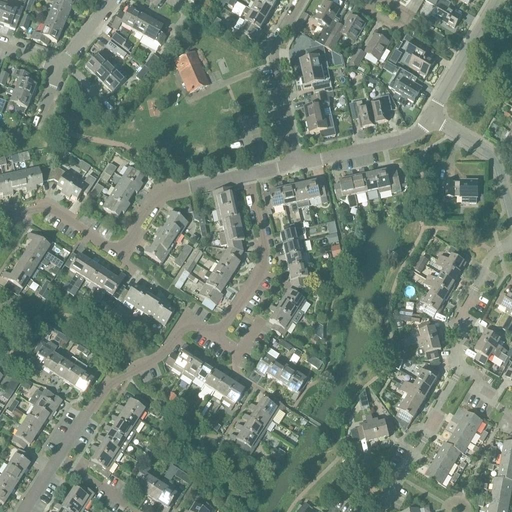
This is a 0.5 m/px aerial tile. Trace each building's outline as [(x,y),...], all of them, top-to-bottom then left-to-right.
[(75,0),(74,0),(56,0),(55,2),(71,9),(72,6),(73,6),(75,1),(75,0)] [(232,9),(236,3),(231,0),(228,6),(232,9)] [(271,10),(257,2),(253,0),(251,0),(250,3),(255,5),(251,12),(265,21),(271,10)] [(277,0),(255,0),(257,1),(257,2),(271,10),(277,0)] [(453,30),(460,18),(448,10),(451,5),(442,0),(426,0),(426,1),(439,10),(434,19),(453,30)] [(66,21),(71,9),(55,2),(50,14),(66,21)] [(330,36),(337,25),(332,22),(338,12),(324,3),(314,20),(325,27),(315,44),(321,47),(323,48),(330,36)] [(15,12),(6,8),(0,25),(14,31),(23,9),(17,7),(15,12)] [(265,21),(251,12),(246,9),(243,14),(248,17),(245,22),(259,31),(260,30),(265,21)] [(131,32),(140,17),(128,10),(125,16),(119,12),(110,29),(117,33),(120,26),(131,32)] [(96,23),(101,26),(108,15),(104,12),(96,23)] [(61,32),(66,21),(50,14),(45,25),(61,32)] [(309,18),(303,14),(293,31),(299,34),(309,18)] [(26,32),(30,19),(23,17),(18,29),(26,32)] [(142,38),(151,23),(140,17),(131,32),(142,38)] [(330,36),(323,48),(331,53),(332,53),(342,36),(354,43),(364,26),(349,17),(342,28),(337,25),(330,36)] [(213,25),(218,28),(222,22),(217,19),(213,25)] [(262,32),(260,30),(259,31),(245,22),(239,32),(234,30),(230,35),(238,40),(242,35),(256,43),(262,32)] [(151,23),(142,38),(160,48),(164,40),(159,38),(160,36),(158,35),(162,29),(151,23)] [(45,25),(40,37),(33,34),(30,41),(46,48),(49,42),(56,44),(61,32),(45,25)] [(120,48),(124,44),(125,42),(115,34),(110,41),(120,48)] [(356,51),(357,52),(348,67),(355,71),(357,68),(358,69),(366,55),(378,62),(380,59),(384,62),(390,52),(385,50),(388,45),(374,37),(364,54),(357,50),(356,51)] [(338,48),(344,51),(346,45),(340,42),(338,48)] [(116,54),(119,50),(109,43),(105,49),(115,56),(116,54)] [(434,62),(425,57),(428,53),(411,43),(405,54),(413,58),(408,67),(425,77),(434,62)] [(124,44),(120,48),(127,53),(131,49),(124,44)] [(327,61),(323,48),(321,47),(305,51),(308,61),(299,63),(302,75),(321,71),(319,63),(327,61)] [(119,50),(116,54),(123,59),(126,55),(119,50)] [(188,96),(208,87),(194,54),(173,63),(188,96)] [(94,78),(106,65),(97,56),(84,69),(94,78)] [(126,63),(134,70),(139,64),(132,57),(126,63)] [(145,67),(150,70),(158,61),(153,57),(145,67)] [(103,87),(115,74),(119,70),(114,66),(111,69),(106,65),(94,78),(103,87)] [(140,83),(148,73),(143,69),(135,80),(140,83)] [(328,70),(321,71),(302,75),(303,79),(301,79),(303,90),(313,88),(312,86),(318,85),(320,96),(333,93),(330,82),(328,70)] [(14,91),(31,97),(35,86),(29,84),(32,78),(14,71),(11,79),(18,82),(14,91)] [(412,104),(421,89),(414,86),(417,80),(403,72),(399,78),(403,80),(395,94),(412,104)] [(0,85),(3,87),(8,76),(7,75),(1,73),(0,75),(0,85)] [(115,74),(103,87),(112,96),(124,82),(115,74)] [(172,79),(162,83),(167,99),(178,95),(172,79)] [(124,101),(128,91),(123,89),(118,99),(124,101)] [(30,98),(31,97),(14,91),(9,104),(14,106),(15,113),(23,115),(26,110),(30,98)] [(216,107),(211,92),(192,98),(198,114),(216,107)] [(303,110),(306,123),(324,119),(321,107),(330,105),(328,97),(333,95),(333,93),(320,96),(310,98),(313,108),(303,110)] [(369,106),(374,128),(374,126),(387,123),(385,114),(392,112),(389,96),(376,99),(378,104),(369,106)] [(374,128),(369,106),(369,108),(362,109),(360,103),(349,106),(353,122),(358,121),(360,131),(374,128)] [(324,119),(306,123),(308,136),(321,133),(322,140),(335,137),(330,118),(324,119)] [(511,135),(510,134),(501,149),(511,155),(511,135)] [(89,168),(85,165),(81,171),(85,173),(89,168)] [(107,170),(113,174),(116,169),(109,166),(107,170)] [(26,171),(31,192),(35,192),(34,189),(41,187),(40,184),(38,172),(37,169),(26,171)] [(54,181),(56,169),(46,170),(48,183),(54,181)] [(65,173),(56,169),(54,181),(58,184),(65,173)] [(121,178),(139,190),(142,186),(139,184),(143,178),(128,169),(121,178)] [(38,172),(40,184),(48,183),(46,170),(38,172)] [(110,178),(113,174),(107,170),(104,174),(110,178)] [(378,192),(374,175),(365,177),(363,170),(358,171),(360,178),(362,177),(366,194),(378,192)] [(25,194),(31,192),(26,171),(14,174),(18,192),(24,190),(25,194)] [(386,172),(374,175),(378,192),(379,192),(380,195),(391,192),(391,194),(401,192),(397,171),(386,174),(386,172)] [(64,197),(75,180),(65,173),(58,184),(55,188),(61,192),(59,194),(64,197)] [(362,177),(360,178),(353,180),(352,173),(347,174),(348,181),(351,180),(354,197),(366,194),(362,177)] [(11,193),(18,192),(14,174),(2,176),(6,198),(11,196),(11,193)] [(75,180),(64,197),(68,200),(70,197),(76,201),(81,193),(86,197),(95,181),(88,177),(83,184),(75,180)] [(136,195),(139,190),(121,178),(115,188),(130,198),(134,193),(136,195)] [(357,207),(354,197),(351,180),(348,181),(339,183),(339,184),(331,185),(334,202),(343,200),(348,198),(350,209),(357,207)] [(308,203),(304,185),(294,188),(293,181),(288,182),(290,189),(293,188),(296,205),(308,203)] [(293,188),(290,189),(283,190),(281,183),(276,184),(278,191),(281,190),(285,208),(291,206),(293,213),(298,212),(296,205),(293,188)] [(304,185),(308,203),(327,198),(323,183),(317,184),(316,183),(304,185)] [(469,205),(477,205),(477,184),(444,183),(444,198),(469,198),(469,205)] [(94,189),(100,194),(103,190),(96,186),(94,189)] [(126,205),(130,198),(115,188),(108,199),(126,211),(129,206),(126,205)] [(97,198),(100,194),(94,189),(91,194),(97,198)] [(235,207),(234,205),(232,195),(228,196),(226,190),(211,193),(212,200),(215,211),(226,209),(235,207)] [(267,212),(285,208),(281,190),(278,191),(268,193),(269,194),(263,195),(267,212)] [(123,215),(126,211),(108,199),(102,209),(117,219),(121,213),(123,215)] [(220,222),(238,218),(236,210),(242,208),(241,203),(234,205),(235,207),(226,209),(215,211),(218,223),(220,223),(220,222)] [(166,224),(181,234),(187,224),(169,213),(167,218),(169,219),(166,224)] [(204,218),(198,219),(200,227),(206,226),(204,218)] [(223,234),(240,230),(238,218),(220,222),(220,223),(218,223),(219,229),(222,228),(223,234)] [(174,245),(181,234),(166,224),(162,231),(159,229),(156,234),(174,245)] [(227,251),(242,254),(243,253),(241,243),(243,242),(240,230),(223,234),(218,236),(220,248),(226,246),(227,251)] [(283,250),(283,247),(287,246),(299,243),(298,238),(305,234),(304,230),(290,233),(284,234),(280,235),(282,244),(275,246),(276,251),(283,250)] [(168,255),(174,245),(156,234),(153,238),(156,240),(153,245),(168,255)] [(196,244),(199,239),(193,235),(190,240),(196,244)] [(336,235),(330,237),(333,244),(338,243),(336,235)] [(55,268),(59,270),(63,264),(46,252),(49,248),(34,239),(27,250),(49,264),(55,268)] [(290,258),(301,255),(306,254),(303,242),(299,243),(287,246),(283,247),(283,250),(285,256),(278,257),(279,263),(286,261),(285,259),(290,258)] [(161,265),(168,255),(153,245),(149,251),(147,249),(143,254),(161,265)] [(185,245),(173,264),(180,269),(192,250),(185,245)] [(339,246),(331,248),(333,258),(341,256),(339,246)] [(454,249),(451,248),(448,254),(452,256),(449,262),(440,257),(438,261),(455,271),(460,274),(466,264),(463,262),(466,256),(454,249)] [(46,268),(49,264),(27,250),(20,260),(35,269),(39,263),(46,268)] [(236,263),(242,254),(227,251),(218,266),(233,276),(239,265),(236,263)] [(292,269),(304,267),(301,255),(290,258),(285,259),(286,261),(287,268),(280,269),(281,275),(288,274),(288,270),(292,269)] [(74,287),(88,263),(78,257),(69,271),(75,275),(69,284),(74,287)] [(422,258),(418,263),(424,267),(428,261),(422,258)] [(28,280),(35,269),(20,260),(13,271),(28,280)] [(454,284),(460,274),(455,271),(438,261),(435,266),(444,271),(441,276),(449,281),(454,284)] [(90,285),(99,270),(88,263),(74,287),(78,290),(84,280),(90,285)] [(419,274),(424,267),(418,263),(414,271),(419,274)] [(226,286),(233,276),(218,266),(212,276),(211,276),(226,286)] [(306,290),(307,291),(305,279),(307,279),(304,267),(292,269),(288,270),(288,274),(290,282),(291,288),(306,290)] [(55,277),(59,270),(55,268),(51,274),(55,277)] [(101,291),(110,277),(99,270),(90,285),(96,288),(90,298),(95,301),(99,294),(100,291),(101,291)] [(18,296),(28,280),(13,271),(3,287),(18,296)] [(197,282),(184,273),(174,288),(179,291),(187,278),(196,284),(197,282)] [(220,296),(226,286),(211,276),(212,276),(207,273),(204,277),(209,280),(205,286),(220,296)] [(448,294),(454,284),(449,281),(441,276),(437,282),(429,277),(426,281),(442,290),(448,294)] [(117,301),(124,290),(118,286),(120,284),(110,277),(101,291),(111,298),(117,301)] [(443,304),(448,294),(442,290),(426,281),(424,286),(432,291),(429,296),(438,301),(443,304)] [(45,282),(41,289),(45,291),(46,291),(50,284),(45,282)] [(65,286),(62,290),(69,294),(74,287),(70,284),(65,286)] [(222,297),(220,296),(205,286),(198,297),(204,300),(201,305),(212,312),(215,307),(216,308),(222,297)] [(134,309),(145,291),(140,288),(138,291),(133,287),(129,293),(124,290),(117,301),(122,304),(123,302),(134,309)] [(289,293),(282,303),(296,312),(299,313),(305,303),(301,300),(307,291),(306,290),(291,288),(289,293)] [(41,298),(45,291),(41,289),(37,296),(41,298)] [(45,291),(41,298),(45,301),(50,294),(46,291),(45,291)] [(143,315),(153,300),(147,297),(149,294),(145,291),(134,309),(143,315)] [(501,330),(509,317),(511,311),(511,295),(509,294),(508,296),(502,293),(495,305),(506,311),(503,317),(501,317),(496,326),(501,330)] [(99,294),(95,301),(100,304),(104,297),(99,294)] [(437,314),(443,304),(438,301),(429,296),(426,301),(423,299),(420,304),(423,306),(420,311),(431,317),(434,312),(437,314)] [(154,321),(165,304),(160,301),(159,304),(153,300),(143,315),(154,321)] [(299,313),(296,312),(282,303),(277,310),(272,307),(269,311),(274,315),(275,313),(292,323),(299,313)] [(165,304),(154,321),(164,328),(173,313),(167,310),(169,307),(165,304)] [(106,307),(102,312),(108,315),(111,311),(106,307)] [(124,323),(128,316),(124,313),(120,320),(124,323)] [(282,339),(292,323),(275,313),(274,315),(269,323),(273,326),(270,331),(282,339)] [(129,326),(133,319),(128,316),(124,323),(129,326)] [(144,336),(149,329),(144,326),(140,333),(144,336)] [(486,332),(480,342),(497,353),(501,355),(504,351),(497,346),(504,334),(490,326),(486,333),(486,332)] [(149,339),(153,332),(149,329),(144,336),(149,339)] [(418,345),(438,340),(435,329),(419,333),(421,339),(414,341),(413,338),(401,341),(403,349),(412,347),(418,345)] [(438,340),(418,345),(419,350),(424,349),(427,362),(439,359),(437,352),(441,352),(438,340)] [(41,372),(43,369),(42,369),(52,355),(55,351),(41,342),(31,357),(34,360),(30,366),(41,372)] [(501,355),(497,353),(480,342),(474,352),(478,355),(475,359),(485,365),(491,355),(507,364),(510,360),(502,356),(501,355)] [(286,344),(283,348),(289,352),(292,348),(286,344)] [(81,354),(84,349),(79,345),(75,350),(81,354)] [(299,358),(302,354),(296,350),(293,355),(299,358)] [(192,359),(190,357),(182,352),(177,359),(171,355),(164,365),(181,376),(187,367),(192,359)] [(202,365),(200,364),(194,360),(198,354),(193,352),(190,357),(192,359),(187,367),(181,376),(191,382),(193,380),(199,370),(202,365)] [(318,370),(322,363),(308,354),(303,361),(318,370)] [(57,370),(62,362),(52,355),(42,369),(43,369),(53,376),(57,370)] [(264,378),(265,376),(275,361),(264,355),(253,372),(264,378)] [(212,372),(210,370),(204,367),(208,361),(203,358),(200,364),(202,365),(199,370),(193,380),(203,386),(208,378),(212,372)] [(276,382),(285,368),(275,361),(265,376),(266,376),(276,382)] [(66,378),(72,368),(62,362),(57,370),(53,376),(63,382),(66,378)] [(213,364),(210,370),(212,372),(208,378),(203,386),(200,391),(210,398),(213,393),(220,383),(222,378),(220,377),(214,373),(218,367),(213,364)] [(416,382),(430,390),(439,375),(426,367),(423,373),(422,372),(419,371),(417,376),(419,377),(416,382)] [(76,385),(82,374),(72,368),(66,378),(63,382),(73,389),(76,385)] [(290,371),(285,368),(276,382),(286,389),(295,374),(297,371),(292,368),(290,371)] [(224,379),(228,374),(224,371),(220,377),(222,378),(220,383),(213,393),(224,399),(229,391),(233,385),(230,383),(224,379)] [(76,385),(73,389),(83,396),(93,381),(82,374),(76,385)] [(294,402),(301,392),(308,382),(295,374),(286,389),(294,394),(290,399),(294,402)] [(224,399),(222,402),(229,407),(227,410),(230,412),(243,391),(235,386),(238,380),(234,377),(230,383),(233,385),(229,391),(224,399)] [(28,389),(31,384),(24,380),(21,385),(28,389)] [(430,390),(416,382),(413,388),(403,382),(400,386),(425,400),(430,390)] [(425,400),(400,386),(398,385),(396,388),(400,390),(399,392),(408,397),(405,402),(419,410),(425,400)] [(3,393),(10,398),(13,393),(6,389),(3,393)] [(47,417),(50,419),(59,404),(62,400),(44,390),(37,401),(31,398),(27,404),(33,408),(47,417)] [(7,402),(10,398),(3,393),(1,397),(7,402)] [(176,397),(170,394),(167,400),(172,403),(176,397)] [(144,411),(148,406),(135,398),(131,403),(129,402),(123,410),(117,406),(115,410),(121,414),(122,412),(128,416),(137,421),(143,411),(144,411)] [(9,407),(14,410),(18,404),(14,400),(9,407)] [(254,411),(271,422),(278,412),(281,414),(284,409),(278,405),(275,410),(261,401),(256,409),(250,405),(247,410),(253,413),(254,411)] [(413,420),(419,410),(405,402),(402,408),(399,406),(396,411),(399,412),(395,419),(405,432),(412,420),(413,420)] [(41,427),(47,417),(33,408),(27,418),(41,427)] [(190,408),(187,413),(197,419),(200,414),(190,408)] [(264,432),(271,422),(254,411),(253,413),(249,419),(243,416),(241,419),(246,423),(248,421),(262,430),(262,431),(264,432)] [(141,424),(137,421),(128,416),(122,412),(121,414),(117,420),(111,416),(108,420),(114,424),(116,422),(120,425),(130,431),(134,434),(141,424)] [(460,424),(476,433),(482,422),(466,413),(460,424)] [(377,441),(372,422),(373,422),(371,416),(365,417),(368,427),(350,432),(353,444),(365,440),(366,444),(377,441)] [(164,417),(162,421),(170,426),(172,422),(164,417)] [(35,437),(41,427),(27,418),(20,428),(35,437)] [(372,422),(377,441),(389,438),(388,434),(394,432),(391,421),(378,424),(377,420),(373,422),(372,422)] [(264,432),(262,431),(262,430),(248,421),(246,423),(242,429),(237,425),(234,430),(240,433),(241,431),(256,440),(258,442),(264,432)] [(124,441),(130,431),(120,425),(116,422),(114,424),(111,430),(104,426),(102,430),(108,434),(109,432),(114,435),(124,441)] [(207,427),(210,429),(212,430),(212,429),(215,425),(210,422),(207,427)] [(469,444),(476,433),(460,424),(453,435),(469,444)] [(35,437),(20,428),(15,425),(12,429),(18,432),(11,443),(23,451),(26,446),(28,447),(35,437)] [(258,442),(256,440),(241,431),(240,433),(236,439),(230,436),(228,440),(233,444),(235,442),(237,443),(236,445),(250,454),(258,442)] [(117,451),(124,441),(114,435),(109,432),(108,434),(104,440),(98,436),(95,441),(102,445),(103,442),(107,445),(117,452),(117,451)] [(463,455),(469,444),(453,435),(447,445),(460,454),(463,455)] [(120,453),(117,451),(117,452),(107,445),(103,442),(102,445),(98,450),(92,447),(89,451),(95,455),(97,453),(103,456),(105,458),(113,463),(120,453)] [(501,454),(511,456),(511,444),(503,443),(501,454)] [(460,454),(447,445),(444,444),(438,455),(454,464),(460,454)] [(30,459),(17,451),(7,467),(22,476),(28,466),(27,465),(30,459)] [(95,455),(87,467),(107,480),(110,476),(107,473),(113,463),(105,458),(103,456),(97,453),(95,455)] [(511,468),(511,456),(501,454),(499,467),(511,468)] [(448,475),(454,464),(438,455),(431,466),(448,475)] [(146,497),(155,482),(145,477),(150,469),(144,465),(143,467),(134,482),(139,485),(135,491),(146,497)] [(441,486),(448,475),(431,466),(425,477),(441,486)] [(15,486),(22,476),(7,467),(0,477),(15,486)] [(511,468),(499,467),(497,480),(511,482),(511,468)] [(0,490),(9,497),(15,486),(0,477),(0,490)] [(511,485),(511,482),(497,480),(494,479),(492,492),(510,496),(511,485)] [(160,486),(155,482),(146,497),(156,504),(165,489),(168,484),(164,481),(161,486),(160,486)] [(168,484),(165,489),(156,504),(164,509),(162,511),(168,511),(170,510),(168,509),(176,496),(171,493),(174,488),(168,484)] [(79,508),(83,511),(93,496),(82,489),(79,494),(72,490),(66,500),(72,504),(76,506),(79,508)] [(3,507),(9,497),(0,490),(0,505),(0,506),(3,507)] [(508,507),(510,496),(492,492),(490,504),(508,507)] [(66,500),(61,508),(55,504),(52,509),(57,511),(58,511),(59,511),(60,510),(62,511),(82,511),(83,511),(79,508),(76,506),(72,504),(66,500)]
